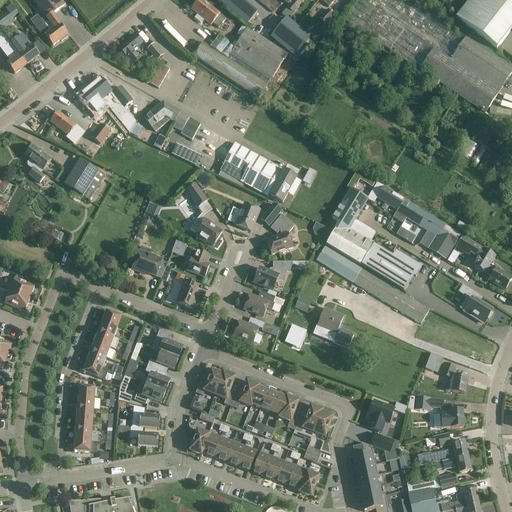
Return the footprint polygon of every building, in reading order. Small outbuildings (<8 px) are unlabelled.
[(45,37),(47,39),(53,47),(68,35),(60,25),(61,25),(53,15),(65,6),(60,0),(32,0),(54,29),(45,37)] [(201,24),(204,20),(211,26),(213,24),(219,29),(226,20),(208,6),(200,0),(199,0),(192,10),(198,15),(195,19),(201,24)] [(216,0),(247,25),(247,26),(257,14),(240,0),(216,0)] [(304,0),(294,0),(282,15),(288,20),(305,0),(304,0)] [(357,0),(344,21),(484,114),(511,72),(511,68),(466,38),(465,39),(405,0),(357,0)] [(511,0),(471,0),(456,20),(495,51),(498,48),(511,58),(511,0)] [(334,14),(328,9),(317,22),(323,27),(334,14)] [(15,22),(7,11),(0,15),(0,28),(2,31),(15,22)] [(293,57),(309,38),(286,19),(271,38),(293,57)] [(160,27),(183,47),(187,43),(165,23),(160,27)] [(0,29),(0,47),(2,51),(11,62),(7,65),(8,67),(14,75),(27,66),(19,56),(9,42),(8,41),(3,35),(4,34),(0,29)] [(202,62),(259,98),(287,56),(248,30),(235,49),(219,36),(210,48),(203,43),(194,57),(202,62)] [(15,36),(8,41),(9,42),(19,56),(27,66),(39,56),(33,48),(32,46),(31,47),(26,51),(19,41),(18,39),(15,36)] [(133,66),(141,60),(137,56),(133,51),(142,43),(136,36),(119,50),(126,57),(130,62),(133,66)] [(158,61),(159,62),(163,56),(154,46),(149,51),(158,61)] [(158,89),(169,70),(160,64),(149,84),(158,89)] [(143,81),(148,84),(154,72),(150,69),(143,81)] [(100,79),(80,95),(91,109),(92,109),(97,115),(107,107),(115,117),(127,130),(136,123),(125,109),(132,103),(121,88),(113,95),(100,79)] [(155,133),(170,121),(174,124),(180,113),(167,105),(163,112),(159,107),(144,119),(155,133)] [(58,113),(50,123),(68,137),(69,136),(75,141),(82,132),(76,127),(58,113)] [(180,135),(192,141),(200,126),(180,113),(174,124),(172,128),(181,133),(180,135)] [(91,138),(101,146),(111,133),(100,125),(91,138)] [(501,135),(496,143),(501,146),(506,138),(501,135)] [(196,167),(201,156),(176,145),(171,155),(196,167)] [(282,204),(296,179),(295,178),(298,173),(287,167),(284,172),(235,145),(232,150),(220,172),(269,199),(270,197),(282,204)] [(481,146),(472,162),(477,165),(487,150),(481,146)] [(32,147),(24,157),(29,161),(28,164),(28,167),(33,171),(29,176),(40,184),(45,178),(41,175),(51,161),(32,147)] [(98,172),(80,160),(64,185),(82,197),(89,201),(105,176),(98,172)] [(359,171),(367,176),(370,169),(362,165),(359,171)] [(481,165),(477,171),(484,176),(488,169),(481,165)] [(311,186),(316,171),(307,169),(303,184),(311,186)] [(204,171),(194,181),(202,190),(214,179),(210,175),(204,171)] [(357,171),(354,177),(360,180),(363,182),(367,176),(357,171)] [(0,192),(3,195),(9,185),(2,181),(2,182),(0,181),(0,192)] [(399,220),(409,204),(377,184),(376,186),(371,195),(397,211),(394,217),(399,220)] [(198,208),(207,202),(195,186),(186,192),(198,208)] [(368,200),(359,195),(351,190),(333,220),(340,224),(349,230),(368,200)] [(406,219),(437,238),(445,226),(409,204),(399,220),(404,223),(406,219)] [(145,214),(152,218),(157,208),(149,205),(145,214)] [(251,233),(259,211),(245,205),(236,227),(251,233)] [(269,227),(281,212),(274,205),(261,221),(269,227)] [(267,241),(272,256),(281,253),(293,249),(288,235),(293,229),(293,227),(292,225),(281,216),(270,229),(277,235),(280,232),(281,237),(267,241)] [(205,220),(204,220),(200,217),(194,226),(199,229),(195,235),(200,238),(199,240),(205,244),(207,243),(213,247),(222,233),(210,225),(211,224),(205,220)] [(315,224),(313,230),(314,236),(321,239),(326,229),(315,224)] [(327,245),(404,293),(413,277),(415,278),(421,268),(395,252),(393,256),(391,255),(349,230),(340,224),(336,230),(327,245)] [(461,230),(460,231),(465,234),(469,228),(464,225),(461,230)] [(429,249),(446,260),(459,239),(461,235),(445,226),(437,238),(430,250),(429,249)] [(325,232),(320,241),(326,245),(332,236),(325,232)] [(482,265),(484,264),(486,265),(489,262),(492,263),(496,257),(462,237),(458,244),(479,257),(473,267),(479,270),(482,265)] [(192,249),(185,246),(183,253),(189,255),(192,249)] [(317,261),(352,282),(420,325),(429,311),(326,247),(317,261)] [(187,271),(205,278),(209,266),(206,264),(209,256),(197,251),(194,260),(191,259),(187,271)] [(156,277),(159,268),(162,261),(149,256),(148,258),(138,254),(132,271),(142,274),(143,273),(156,277)] [(511,279),(490,266),(492,263),(489,262),(486,265),(484,264),(482,265),(479,270),(490,277),(488,281),(505,291),(511,279)] [(293,263),(264,263),(264,264),(273,264),(273,269),(269,270),(269,271),(268,274),(259,270),(254,284),(273,291),(278,278),(283,280),(287,271),(290,272),(293,263)] [(167,283),(171,271),(165,269),(161,280),(167,283)] [(35,286),(14,278),(9,291),(30,299),(35,286)] [(188,283),(185,281),(177,304),(192,310),(198,294),(195,293),(198,286),(188,283)] [(463,287),(459,293),(467,298),(460,309),(464,311),(464,312),(472,316),(471,317),(476,320),(477,319),(484,324),(487,319),(489,320),(492,314),(491,313),(491,312),(478,304),(482,299),(463,287)] [(25,312),(30,299),(9,291),(9,293),(6,292),(5,296),(7,297),(4,304),(25,312)] [(249,296),(244,310),(263,318),(267,309),(271,311),(274,304),(279,306),(281,301),(275,298),(264,294),(261,300),(249,296)] [(295,309),(307,313),(310,304),(299,299),(295,309)] [(333,344),(348,350),(354,335),(342,330),(341,332),(338,331),(344,317),(325,309),(321,318),(317,328),(336,336),(333,344)] [(102,322),(118,328),(122,318),(106,312),(102,322)] [(239,322),(233,337),(253,344),(259,329),(263,330),(265,325),(254,320),(251,327),(239,322)] [(118,328),(102,322),(98,333),(114,339),(118,328)] [(270,329),(268,334),(276,338),(279,332),(270,329)] [(291,330),(287,339),(298,343),(302,334),(291,330)] [(159,353),(161,354),(161,353),(178,360),(183,349),(169,343),(171,336),(159,331),(155,343),(156,345),(162,347),(159,353)] [(110,349),(110,348),(115,350),(119,341),(114,339),(98,333),(95,343),(110,349)] [(136,335),(132,334),(128,344),(132,346),(136,335)] [(189,350),(193,340),(178,334),(174,343),(189,350)] [(0,353),(8,357),(13,344),(0,338),(0,353)] [(91,353),(106,359),(110,349),(95,343),(91,353)] [(124,354),(129,356),(132,346),(128,344),(124,354)] [(136,363),(142,346),(137,344),(130,361),(135,362),(136,363)] [(87,363),(102,369),(106,359),(91,353),(87,363)] [(161,353),(161,354),(157,364),(150,361),(147,367),(162,373),(164,367),(174,371),(178,360),(161,353)] [(433,357),(429,366),(436,369),(440,360),(433,357)] [(130,361),(124,377),(129,379),(135,362),(130,361)] [(83,373),(98,379),(102,369),(87,363),(83,373)] [(448,392),(455,393),(465,395),(467,379),(452,377),(455,369),(444,364),(440,375),(450,379),(448,392)] [(147,367),(145,374),(150,376),(146,386),(165,393),(169,382),(164,380),(166,374),(162,373),(147,367)] [(196,394),(203,397),(204,392),(215,396),(223,375),(223,374),(216,372),(215,373),(211,372),(207,383),(201,381),(196,394)] [(114,381),(118,382),(119,381),(121,383),(124,377),(121,376),(116,374),(114,381)] [(224,405),(231,407),(236,394),(230,391),(235,378),(223,374),(223,375),(215,396),(226,400),(224,405)] [(251,406),(258,389),(259,387),(247,383),(242,396),(236,394),(231,407),(238,410),(240,404),(251,408),(252,406),(251,406)] [(134,401),(138,403),(147,406),(150,400),(161,404),(165,393),(146,386),(142,397),(137,395),(134,401)] [(78,398),(94,400),(95,389),(79,387),(78,398)] [(251,406),(252,406),(261,409),(267,393),(258,389),(251,406)] [(414,389),(411,396),(417,398),(420,392),(414,389)] [(119,392),(118,402),(129,404),(132,398),(125,395),(119,392)] [(270,413),(277,396),(267,393),(261,409),(270,413)] [(280,417),(286,400),(277,396),(270,413),(280,417)] [(94,400),(78,398),(77,409),(93,410),(94,400)] [(287,429),(294,432),(299,418),(293,416),(298,402),(287,398),(286,400),(280,417),(279,418),(290,422),(287,429)] [(430,401),(429,408),(442,410),(443,402),(430,401)] [(372,418),(368,429),(381,434),(385,423),(389,424),(394,410),(374,402),(368,416),(372,418)] [(294,432),(301,434),(303,430),(313,434),(322,412),(322,411),(311,407),(306,420),(299,418),(294,432)] [(159,430),(160,418),(146,417),(146,410),(134,408),(132,428),(139,429),(145,429),(159,430)] [(93,421),(93,410),(77,409),(76,420),(93,421)] [(442,416),(441,416),(439,416),(440,430),(463,428),(462,411),(451,412),(451,411),(442,412),(442,416)] [(313,434),(325,438),(332,418),(329,416),(329,415),(322,412),(313,434)] [(202,414),(199,420),(212,425),(215,419),(202,414)] [(92,432),(93,421),(76,420),(75,431),(92,432)] [(131,428),(130,439),(138,440),(137,447),(157,449),(158,437),(144,436),(145,429),(139,429),(132,428),(131,428)] [(98,443),(98,433),(92,432),(75,431),(75,442),(91,443),(91,442),(98,443)] [(197,431),(190,452),(201,456),(202,454),(208,435),(197,431)] [(405,432),(402,443),(413,441),(412,432),(405,432)] [(202,454),(214,458),(221,439),(209,434),(208,435),(202,454)] [(375,435),(370,446),(389,453),(393,442),(375,435)] [(448,435),(432,439),(434,446),(439,445),(440,449),(450,446),(448,435)] [(225,463),(233,443),(221,439),(214,458),(225,463)] [(96,454),(97,445),(91,444),(91,443),(75,442),(74,453),(96,454)] [(233,443),(225,463),(237,467),(245,448),(233,443)] [(444,463),(468,457),(464,443),(452,445),(455,456),(451,457),(450,451),(430,456),(430,454),(418,457),(420,467),(436,464),(436,465),(444,463)] [(355,470),(375,465),(372,448),(361,444),(364,456),(353,458),(355,470)] [(245,448),(237,467),(249,472),(257,452),(245,448)] [(308,448),(306,454),(319,459),(321,453),(308,448)] [(108,462),(109,454),(100,452),(100,461),(108,462)] [(265,478),(272,458),(260,454),(253,473),(265,478)] [(304,460),(317,465),(319,459),(306,454),(304,460)] [(468,457),(444,463),(436,465),(437,471),(443,470),(444,472),(457,469),(459,475),(471,472),(468,457)] [(272,458),(265,478),(277,482),(284,463),(272,458)] [(296,467),(284,463),(277,482),(288,487),(296,467)] [(357,480),(378,476),(375,465),(355,470),(357,480)] [(296,467),(288,487),(300,491),(308,473),(308,472),(296,467)] [(318,477),(308,473),(300,491),(299,493),(311,498),(312,496),(313,496),(316,490),(314,489),(318,477)] [(407,484),(407,485),(409,494),(422,492),(434,489),(434,490),(456,485),(454,475),(439,479),(439,480),(433,481),(433,478),(407,484)] [(377,486),(375,477),(378,477),(378,476),(357,480),(359,491),(380,486),(377,486)] [(382,496),(380,486),(359,491),(362,501),(385,496),(382,496)] [(411,511),(450,511),(467,509),(479,506),(475,491),(463,494),(465,501),(449,505),(448,501),(434,505),(431,490),(407,496),(411,511)] [(387,511),(385,496),(362,501),(363,511),(368,511),(376,510),(375,511),(387,511)] [(133,511),(129,501),(133,500),(115,502),(115,501),(110,502),(110,503),(102,505),(101,501),(102,501),(66,503),(69,503),(70,511),(133,511)] [(406,511),(404,501),(396,503),(398,511),(406,511)]
